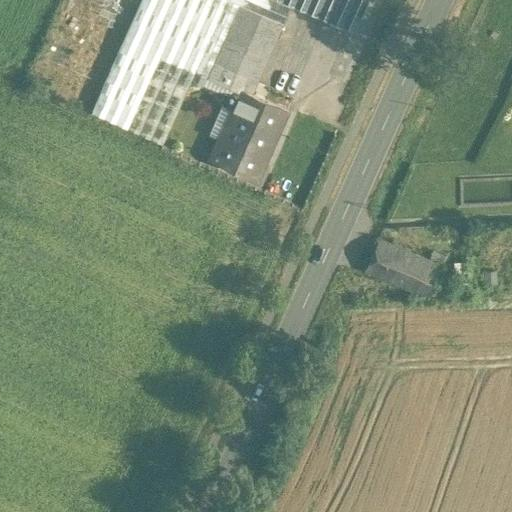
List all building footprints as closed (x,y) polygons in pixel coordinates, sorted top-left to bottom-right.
[(286,0),(139,0),(90,113),(163,145),(171,127),(195,70),(235,88),(253,96),(294,3),(286,0)] [(373,0),(286,0),(294,3),(359,32),(373,0)] [(253,96),(235,88),(206,157),(260,179),(289,111),(253,96)] [(180,131),(171,127),(163,145),(173,149),(180,131)] [(450,257),(383,228),(366,266),(433,296),(450,257)]
